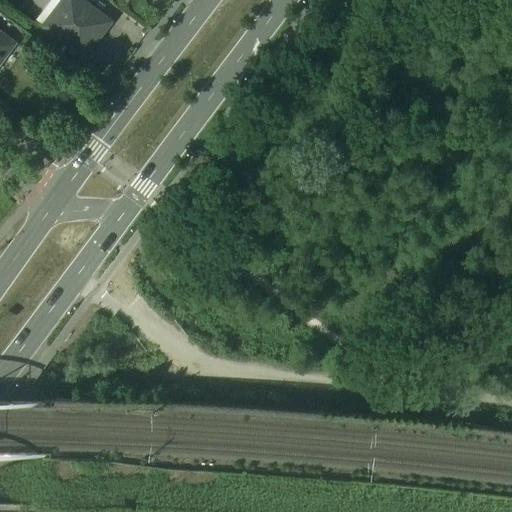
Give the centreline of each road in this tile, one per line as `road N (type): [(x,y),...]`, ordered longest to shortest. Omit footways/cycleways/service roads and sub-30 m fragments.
road 1 (primary): [(123,210),(287,0)]
road 2 (primary): [(208,0),(56,203)]
road 3 (primary): [(0,376),(123,210)]
